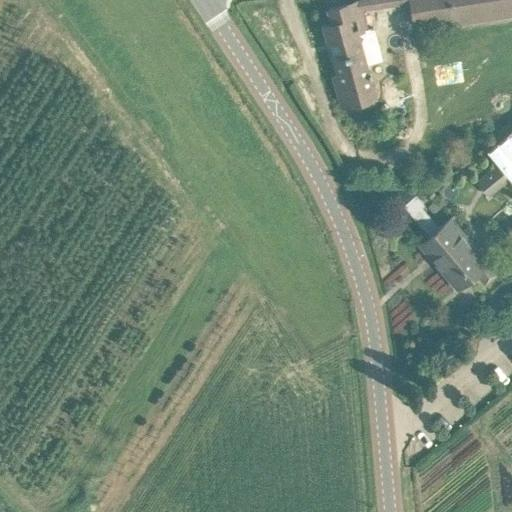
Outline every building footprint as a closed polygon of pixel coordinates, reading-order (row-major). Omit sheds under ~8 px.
[(332,22),(324,24),(338,73),(338,76),(346,73),(353,95),(372,90),(373,90),(372,86),(366,67),(365,62),(375,59),(379,52),(374,35),(366,30),(368,29),(362,10),(359,0),(357,0),(328,8),(332,22)] [(511,0),(408,0),(409,3),(413,27),(455,20),(456,25),(511,16),(511,0)] [(511,130),(488,151),(511,180),(511,130)] [(485,194),(508,179),(499,167),(477,182),(485,194)] [(501,271),(490,257),(484,262),(465,239),(468,237),(450,216),(419,243),(457,288),(474,273),(484,285),(501,271)]
